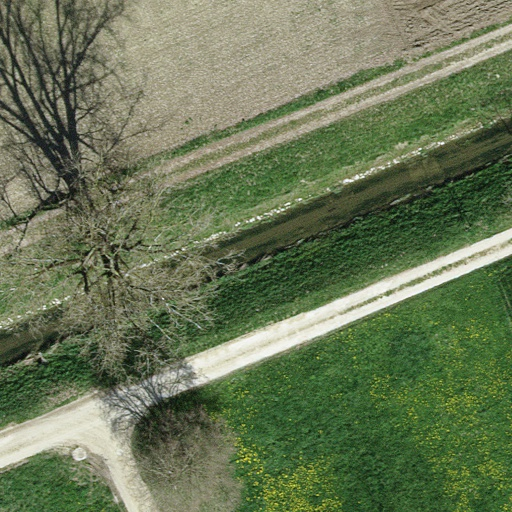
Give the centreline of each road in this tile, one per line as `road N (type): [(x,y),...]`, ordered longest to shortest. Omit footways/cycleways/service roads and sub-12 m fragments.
road 1 (track): [(511,242),(0,454)]
road 2 (track): [(0,243),(511,31)]
